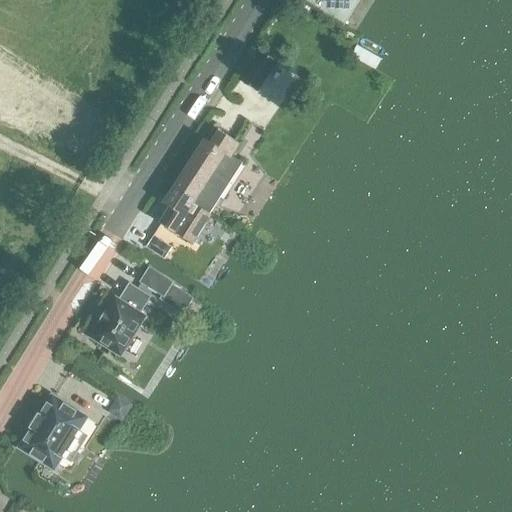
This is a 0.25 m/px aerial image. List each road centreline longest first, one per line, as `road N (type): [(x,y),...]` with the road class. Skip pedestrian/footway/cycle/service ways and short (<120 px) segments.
road 1 (tertiary): [(123,209),(258,0)]
road 2 (tertiary): [(0,401),(123,209)]
road 3 (residential): [(0,146),(123,209)]
